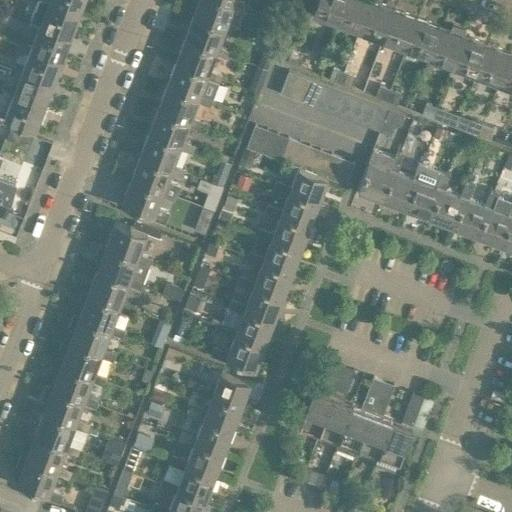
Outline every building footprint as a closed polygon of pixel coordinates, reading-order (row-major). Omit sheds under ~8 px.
[(38,0),(31,21),(40,24),(70,36),(71,33),(77,35),(81,23),(76,21),(79,13),(48,2),(43,0),(38,0)] [(49,0),(48,2),(79,13),(83,0),(49,0)] [(228,22),(234,6),(235,2),(228,0),(199,0),(194,13),(226,26),(225,30),(237,35),(240,26),(228,22)] [(242,0),(228,0),(235,2),(234,6),(247,11),(250,3),(242,0)] [(309,0),(306,9),(313,12),(317,0),(309,0)] [(317,0),(313,12),(312,13),(336,22),(344,0),(317,0)] [(371,0),(344,0),(336,22),(360,31),(372,0),(371,0)] [(372,0),(360,31),(383,40),(395,9),(372,0)] [(395,9),(383,40),(406,49),(418,18),(395,9)] [(219,46),(225,30),(226,26),(194,13),(185,37),(217,49),(216,54),(228,59),(231,50),(219,46)] [(418,18),(406,49),(429,57),(441,26),(418,18)] [(31,48),(61,59),(70,36),(40,24),(31,48)] [(441,26),(429,57),(452,66),(464,35),(463,35),(465,29),(453,24),(451,30),(441,26)] [(464,35),(452,66),(475,75),(487,44),(464,35)] [(210,69),(216,54),(217,49),(185,37),(176,61),(208,73),(207,77),(219,82),(222,74),(210,69)] [(320,58),(322,47),(303,43),(301,54),(320,58)] [(487,44),(475,75),(499,84),(511,53),(487,44)] [(22,71),(53,82),(61,59),(31,48),(22,71)] [(298,67),(302,55),(292,51),(288,63),(298,67)] [(511,53),(499,84),(511,88),(511,53)] [(261,77),(265,57),(255,55),(251,74),(261,77)] [(198,101),(210,106),(219,82),(207,77),(208,73),(176,61),(167,84),(199,97),(198,101)] [(334,67),(329,78),(340,82),(345,71),(334,67)] [(289,70),(280,92),(293,97),(302,75),(289,70)] [(14,95),(44,106),(53,82),(22,71),(14,95)] [(351,86),(355,75),(345,71),(340,82),(351,86)] [(381,71),(377,83),(398,90),(402,78),(381,71)] [(304,101),(313,79),(302,75),(293,97),(304,101)] [(314,105),(324,83),(313,79),(304,101),(314,105)] [(325,109),(334,87),(324,83),(314,105),(325,109)] [(201,129),(204,121),(192,116),(198,101),(199,97),(167,84),(158,108),(190,120),(188,124),(201,129)] [(380,85),(376,96),(387,100),(391,89),(380,85)] [(337,114),(345,91),(334,87),(325,109),(337,114)] [(397,104),(402,93),(391,89),(387,100),(397,104)] [(424,100),(444,108),(449,97),(428,89),(424,100)] [(347,118),(356,95),(345,91),(337,114),(347,118)] [(5,117),(35,129),(44,106),(14,95),(5,117)] [(358,122),(367,100),(356,95),(347,118),(358,122)] [(369,126),(378,104),(367,100),(358,122),(369,126)] [(426,102),(422,113),(433,117),(437,106),(426,102)] [(380,130),(386,117),(389,108),(378,104),(369,126),(380,130)] [(444,122),(448,110),(437,106),(433,117),(444,122)] [(471,117),(493,124),(496,113),(474,106),(471,117)] [(183,140),(188,124),(190,120),(158,108),(149,131),(181,144),(179,148),(192,153),(195,144),(183,140)] [(389,108),(386,117),(403,124),(407,115),(389,108)] [(472,119),(468,131),(479,135),(483,124),(472,119)] [(255,124),(247,147),(260,152),(269,129),(255,124)] [(490,139),(494,128),(483,124),(479,135),(490,139)] [(33,135),(10,127),(6,138),(29,146),(33,135)] [(269,129),(260,152),(271,156),(279,133),(269,129)] [(173,164),(179,148),(181,144),(149,131),(140,155),(172,167),(170,172),(182,177),(186,169),(173,164)] [(279,133),(271,156),(282,161),(290,138),(279,133)] [(290,138),(282,161),(288,163),(292,165),(301,142),(290,138)] [(301,142),(292,165),(298,167),(303,169),(312,146),(301,142)] [(247,147),(245,146),(238,164),(249,168),(256,151),(247,147)] [(312,146),(303,169),(314,173),(323,150),(312,146)] [(323,150),(314,173),(325,177),(334,154),(323,150)] [(373,151),(358,189),(382,198),(393,169),(390,168),(393,158),(373,151)] [(393,169),(382,198),(406,207),(417,178),(414,177),(399,171),(404,156),(396,152),(393,158),(390,168),(393,169)] [(334,154),(325,177),(328,178),(336,181),(345,158),(334,154)] [(164,187),(170,172),(172,167),(140,155),(131,179),(163,191),(161,195),(173,200),(177,192),(164,187)] [(345,158),(336,181),(347,185),(355,162),(345,158)] [(417,178),(406,207),(429,216),(440,187),(437,185),(422,180),(428,164),(419,161),(414,177),(417,178)] [(275,180),(272,189),(288,195),(289,191),(319,202),(328,178),(325,177),(314,173),(303,169),(298,167),(291,186),(275,180)] [(440,187),(429,216),(453,225),(464,196),(461,194),(446,189),(452,173),(443,170),(437,185),(440,187)] [(241,173),(236,185),(248,190),(253,177),(241,173)] [(214,174),(211,182),(224,186),(226,179),(214,174)] [(0,209),(4,211),(16,181),(0,175),(0,209)] [(157,206),(161,195),(163,191),(131,179),(122,203),(154,215),(153,218),(165,223),(170,211),(157,206)] [(464,196),(453,225),(477,234),(488,205),(485,204),(469,198),(475,182),(467,179),(461,194),(464,196)] [(223,187),(212,183),(203,206),(215,210),(223,187)] [(488,205),(477,234),(501,243),(511,213),(509,213),(511,203),(511,200),(498,196),(500,192),(491,188),(485,204),(488,205)] [(267,204),(263,213),(279,219),(281,215),(310,226),(319,202),(289,191),(288,195),(282,210),(267,204)] [(234,208),(238,198),(229,195),(225,205),(234,208)] [(511,213),(501,243),(511,247),(511,203),(509,213),(511,213)] [(225,205),(220,217),(230,220),(230,221),(235,209),(234,208),(225,205)] [(203,207),(198,219),(209,223),(214,211),(203,207)] [(258,228),(254,236),(270,242),(272,238),(301,250),(310,226),(281,215),(279,219),(273,234),(258,228)] [(220,217),(215,229),(225,233),(230,220),(220,217)] [(115,221),(106,245),(139,257),(137,262),(149,266),(152,257),(140,253),(148,233),(160,238),(162,232),(149,227),(147,233),(115,221)] [(191,226),(189,233),(203,238),(208,225),(199,222),(191,226)] [(249,251),(246,260),(261,266),(263,262),(292,273),(301,250),(272,238),(270,242),(265,257),(249,251)] [(210,241),(206,253),(215,256),(219,244),(210,241)] [(100,244),(95,257),(101,259),(97,268),(130,281),(128,285),(140,290),(149,266),(137,262),(139,257),(106,245),(106,246),(100,244)] [(240,275),(237,284),(252,290),(254,286),(283,297),(292,273),(263,262),(261,266),(256,281),(240,275)] [(201,266),(197,277),(205,281),(209,269),(201,266)] [(97,268),(89,292),(121,304),(119,308),(132,313),(140,290),(128,285),(130,281),(97,268)] [(231,299),(228,308),(243,314),(245,309),(274,320),(283,297),(254,286),(252,290),(247,305),(231,299)] [(82,291),(78,304),(83,306),(80,315),(112,328),(110,332),(122,337),(126,329),(113,324),(119,308),(121,304),(89,292),(88,293),(82,291)] [(184,306),(196,310),(202,297),(190,292),(184,306)] [(153,328),(166,332),(174,311),(161,307),(153,328)] [(222,323),(219,331),(235,337),(236,333),(265,344),(274,320),(245,309),(243,314),(238,328),(222,323)] [(74,314),(69,327),(74,329),(71,339),(103,351),(101,355),(114,360),(117,351),(105,347),(110,332),(112,328),(80,315),(79,316),(74,314)] [(213,345),(210,354),(226,360),(227,357),(256,368),(265,344),(236,333),(235,337),(229,351),(213,345)] [(65,338),(60,351),(66,353),(62,363),(94,375),(92,379),(104,384),(107,376),(95,371),(101,355),(103,351),(71,339),(70,340),(65,338)] [(56,361),(51,374),(57,377),(53,386),(85,398),(83,402),(96,407),(99,399),(86,394),(92,379),(94,375),(62,363),(61,364),(56,361)] [(313,388),(300,423),(319,430),(344,365),(334,361),(322,391),(313,388)] [(344,365),(319,430),(339,437),(352,402),(344,399),(355,369),(344,365)] [(146,368),(142,379),(150,382),(154,371),(146,368)] [(251,382),(221,371),(214,390),(199,384),(197,388),(196,393),(211,398),(212,395),(241,406),(251,382)] [(339,437),(335,447),(355,454),(359,445),(384,380),(373,376),(362,406),(352,402),(339,437)] [(190,377),(187,385),(197,388),(199,384),(200,381),(190,377)] [(384,380),(359,445),(379,453),(393,418),(383,414),(395,384),(384,380)] [(47,385),(42,398),(48,400),(44,409),(76,422),(74,426),(86,431),(89,423),(77,418),(83,402),(85,398),(53,386),(53,387),(47,385)] [(154,388),(151,397),(165,402),(168,393),(154,388)] [(393,418),(379,453),(400,460),(410,432),(413,426),(424,395),(413,391),(402,421),(393,418)] [(190,407),(187,416),(202,422),(203,418),(232,430),(241,406),(212,395),(211,398),(205,413),(190,407)] [(164,405),(151,400),(146,412),(159,417),(164,405)] [(68,442),(74,426),(76,422),(44,409),(35,433),(67,445),(65,450),(77,455),(80,447),(68,442)] [(413,426),(410,432),(421,436),(427,419),(417,415),(413,426)] [(181,431),(178,440),(193,446),(194,442),(223,453),(232,430),(203,418),(202,422),(196,437),(181,431)] [(29,432),(24,445),(30,447),(26,457),(58,469),(56,474),(68,478),(71,470),(59,465),(65,450),(67,445),(35,433),(35,434),(29,432)] [(146,450),(150,438),(137,433),(133,445),(146,450)] [(109,437),(101,459),(109,462),(117,440),(109,437)] [(187,460),(172,455),(169,463),(184,469),(185,466),(214,477),(223,453),(194,442),(193,446),(187,460)] [(129,454),(124,467),(135,471),(140,458),(129,454)] [(20,456),(15,469),(21,471),(17,481),(49,493),(47,497),(60,502),(63,492),(51,487),(56,474),(58,469),(26,457),(26,458),(20,456)] [(184,469),(178,484),(163,478),(160,487),(175,493),(176,489),(205,500),(214,477),(185,466),(184,469)] [(124,468),(119,481),(130,485),(134,472),(124,468)] [(175,493),(169,508),(154,502),(151,510),(154,511),(200,511),(205,500),(176,489),(175,493)] [(372,491),(368,493),(367,496),(368,500),(372,501),(375,500),(377,496),(375,493),(372,491)] [(114,493),(110,505),(120,508),(124,497),(114,493)]
